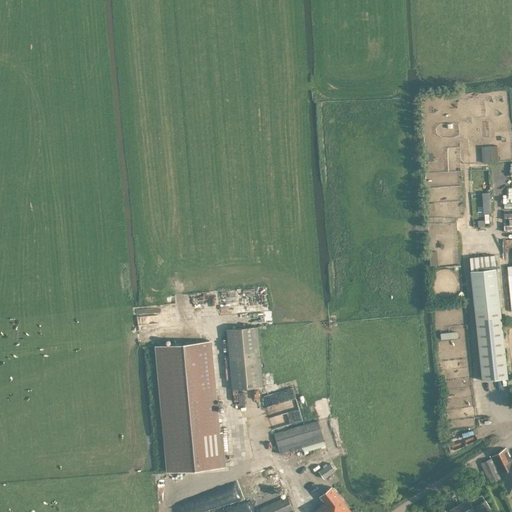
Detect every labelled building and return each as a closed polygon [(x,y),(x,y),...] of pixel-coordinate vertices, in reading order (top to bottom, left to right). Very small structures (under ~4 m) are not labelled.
[(497,141),(489,142),(490,157),(498,156),(497,141)] [(437,247),(429,247),(430,263),(438,262),(437,247)] [(496,265),(472,268),(471,268),(482,378),(508,375),(502,318),(496,265)] [(153,315),(153,304),(144,305),(144,315),(153,315)] [(180,315),(201,314),(201,307),(197,307),(197,305),(179,306),(180,315)] [(228,327),(233,387),(264,384),(259,324),(228,327)] [(453,410),(474,407),(468,361),(469,361),(465,332),(457,333),(456,327),(439,329),(440,335),(435,335),(445,405),(452,404),(453,410)] [(212,338),(156,344),(167,470),(226,464),(223,430),(221,431),(212,338)] [(316,415),(329,413),(325,394),(312,397),(316,415)] [(298,407),(289,408),(290,416),(299,415),(298,407)] [(328,414),(335,441),(341,439),(335,412),(328,414)] [(325,440),(319,418),(274,431),(281,453),(325,440)] [(229,426),(230,437),(240,436),(239,425),(229,426)] [(270,449),(276,448),(274,432),(268,433),(270,449)] [(239,439),(229,440),(230,449),(240,448),(239,439)] [(492,454),(496,463),(510,491),(511,489),(511,456),(507,445),(492,454)] [(323,453),(314,457),(316,464),(326,461),(323,453)] [(493,458),(484,463),(487,469),(496,464),(493,458)] [(336,468),(330,460),(319,468),(324,476),(336,468)] [(245,499),(248,497),(283,483),(274,463),(237,479),(245,499)] [(179,511),(178,480),(167,480),(167,511),(179,511)] [(324,500),(311,510),(312,511),(353,511),(331,484),(319,493),(324,500)] [(452,511),(484,511),(492,507),(482,492),(470,499),(468,496),(450,508),(452,511)] [(295,511),(294,508),(286,511),(281,511),(293,507),(288,494),(260,505),(262,511),(295,511)]
